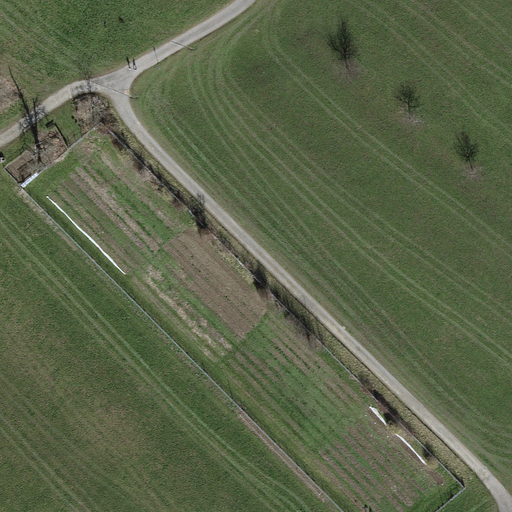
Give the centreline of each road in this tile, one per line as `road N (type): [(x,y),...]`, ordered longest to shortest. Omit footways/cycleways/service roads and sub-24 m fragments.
road 1 (track): [(110,84),(133,127),(511,505)]
road 2 (track): [(243,0),(110,84)]
road 3 (track): [(0,145),(74,93),(110,84)]
